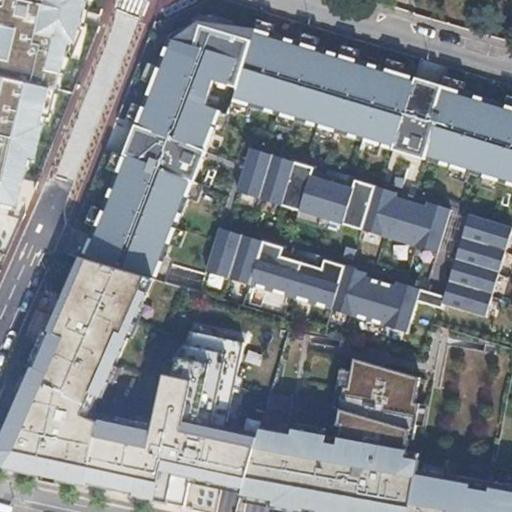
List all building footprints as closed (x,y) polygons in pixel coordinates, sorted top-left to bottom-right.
[(67,9),(34,0),(31,0),(17,56),(52,65),(67,9)] [(234,100),(511,186),(511,108),(256,29),(252,40),(202,25),(196,45),(171,37),(93,231),(166,253),(223,110),(207,104),(214,80),(238,87),(234,100)] [(29,105),(0,94),(0,166),(9,170),(24,165),(32,144),(27,134),(32,136),(35,136),(38,135),(40,132),(41,128),(39,124),(37,123),(29,120),(24,118),(29,105)] [(34,108),(29,105),(24,118),(29,120),(34,108)] [(426,201),(424,206),(393,197),(395,192),(354,179),(351,187),(311,175),(313,166),(251,147),(238,189),(435,251),(448,208),(426,201)] [(0,212),(4,214),(14,184),(0,178),(0,212)] [(509,227),(466,214),(441,294),(439,300),(441,301),(482,314),(509,227)] [(413,298),(416,286),(394,279),(392,285),(361,275),(363,270),(322,257),(320,266),(279,253),(281,244),(219,225),(206,268),(403,329),(413,298)] [(149,284),(67,264),(0,407),(0,473),(172,511),(217,511),(222,499),(238,503),(241,494),(258,436),(228,430),(244,344),(184,333),(178,347),(173,360),(169,360),(160,379),(152,376),(136,434),(81,420),(149,284)] [(439,300),(441,294),(416,286),(413,298),(439,306),(441,301),(439,300)] [(511,511),(511,480),(490,476),(402,459),(419,376),(353,363),(336,445),(325,443),(326,436),(291,429),(290,435),(260,429),(258,436),(241,494),(273,499),(272,503),(301,509),(301,506),(316,509),(315,511),(511,511)]
